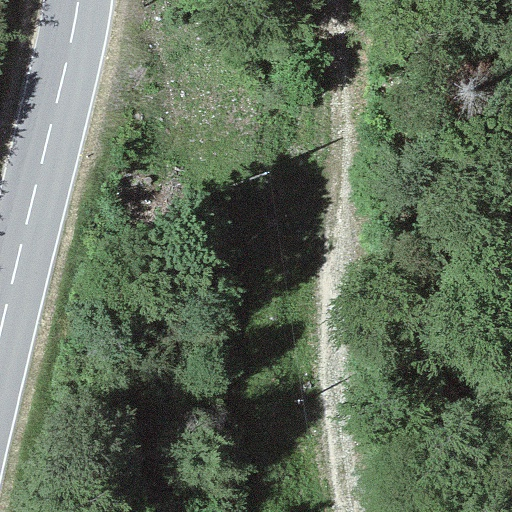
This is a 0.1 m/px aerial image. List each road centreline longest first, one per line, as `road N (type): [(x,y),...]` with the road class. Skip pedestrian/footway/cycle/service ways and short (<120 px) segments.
road 1 (track): [(354,511),(346,345),(353,200),(340,0)]
road 2 (secondary): [(0,363),(82,0)]
